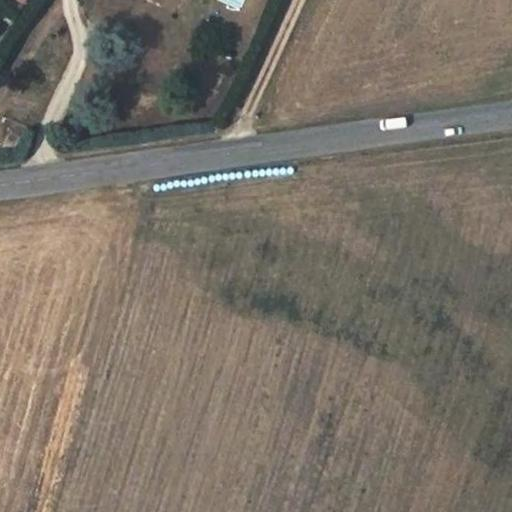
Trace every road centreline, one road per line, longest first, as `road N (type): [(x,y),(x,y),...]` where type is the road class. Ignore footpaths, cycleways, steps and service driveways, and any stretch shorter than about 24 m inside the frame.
road 1 (tertiary): [(0,185),(511,117)]
road 2 (unknown): [(234,153),(300,0)]
